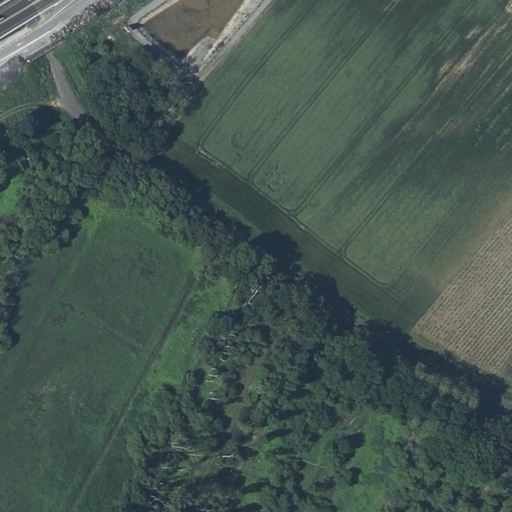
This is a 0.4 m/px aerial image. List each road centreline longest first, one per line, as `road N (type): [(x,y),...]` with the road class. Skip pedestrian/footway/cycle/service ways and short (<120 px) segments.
road 1 (unclassified): [(511,406),(418,362),(106,141),(69,100),(17,0)]
road 2 (track): [(159,0),(130,30),(187,86),(136,163)]
